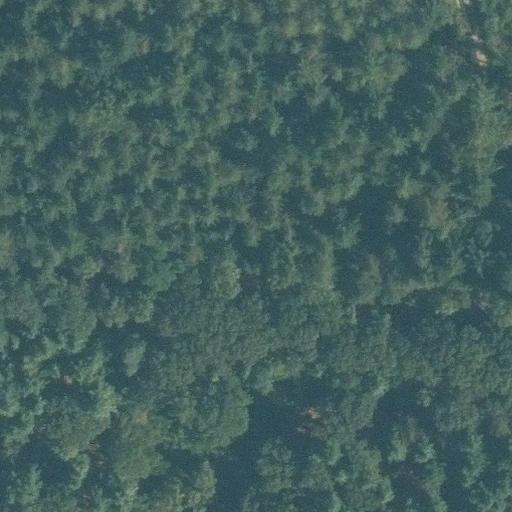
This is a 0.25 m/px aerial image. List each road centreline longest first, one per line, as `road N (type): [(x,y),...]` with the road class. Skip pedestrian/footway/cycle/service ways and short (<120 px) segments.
road 1 (unclassified): [(511,317),(0,261)]
road 2 (track): [(511,213),(458,0)]
